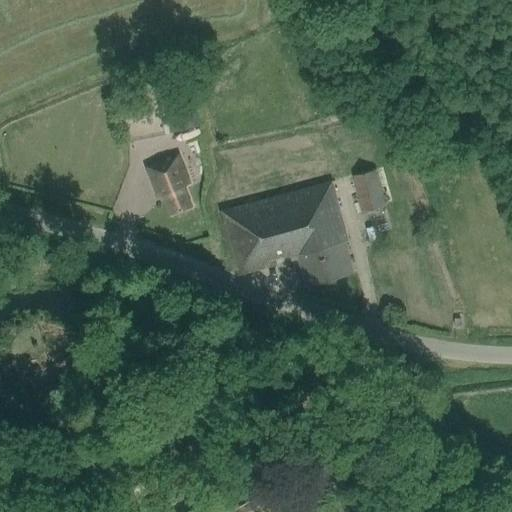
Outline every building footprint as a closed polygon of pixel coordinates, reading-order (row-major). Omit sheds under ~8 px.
[(186,85),(162,90),(165,102),(174,101),(180,131),(194,128),(186,85)] [(148,167),(159,196),(165,194),(173,213),(192,206),(184,186),(191,183),(179,155),(148,167)] [(354,175),(364,211),(387,205),(377,168),(354,175)] [(306,285),(354,272),(346,241),(349,240),(333,181),(223,211),(240,274),(278,264),(277,263),(299,257),(306,285)] [(329,452),(309,461),(317,479),(329,473),(337,469),(329,452)]
